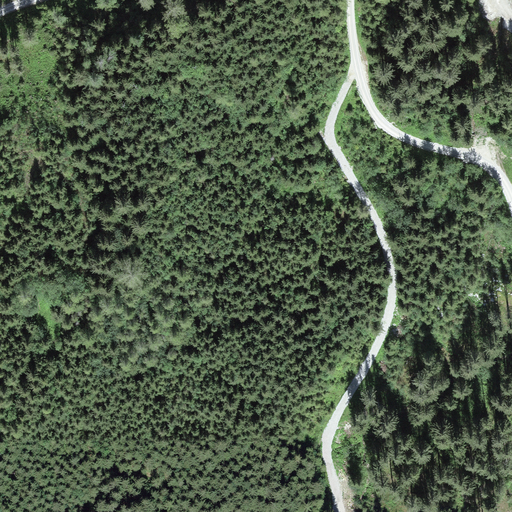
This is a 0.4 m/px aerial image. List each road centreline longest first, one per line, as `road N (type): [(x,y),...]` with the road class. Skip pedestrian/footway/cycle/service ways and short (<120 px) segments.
road 1 (track): [(347,511),(327,454),(329,428),(382,335),(392,284),(379,223),(332,148),(330,116),(355,68)]
road 2 (track): [(511,208),(500,178),(469,154),(394,132),(367,103),(355,68),(350,0)]
